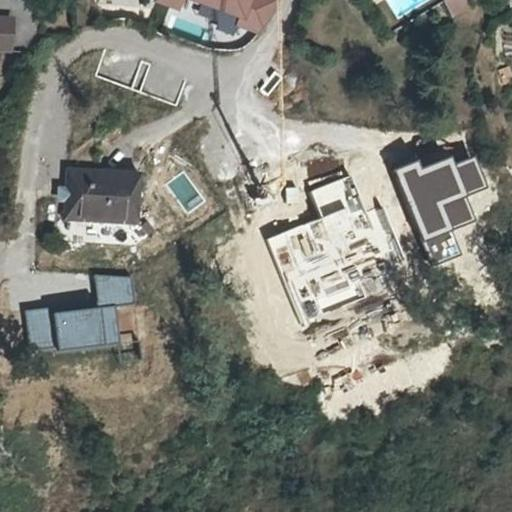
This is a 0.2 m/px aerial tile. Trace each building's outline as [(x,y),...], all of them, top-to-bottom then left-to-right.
[(159,0),(159,1),(176,8),(179,0),(187,0),(239,19),(235,29),(259,38),(273,0),(159,0)] [(0,52),(13,52),(13,15),(0,14),(0,52)] [(91,216),(124,216),(139,216),(140,174),(67,173),(67,215),(91,216)] [(124,234),(124,216),(91,216),(90,233),(124,234)] [(195,339),(174,325),(157,350),(179,364),(195,339)]
